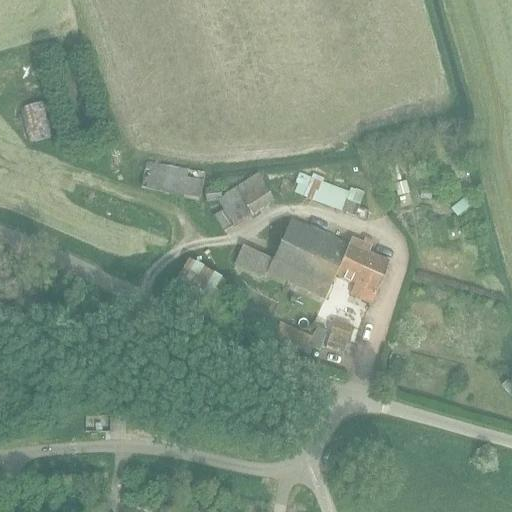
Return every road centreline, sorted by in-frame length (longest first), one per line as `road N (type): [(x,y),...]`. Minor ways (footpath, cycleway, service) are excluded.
road 1 (unclassified): [(340,394),(0,234)]
road 2 (unclassified): [(340,394),(511,441)]
